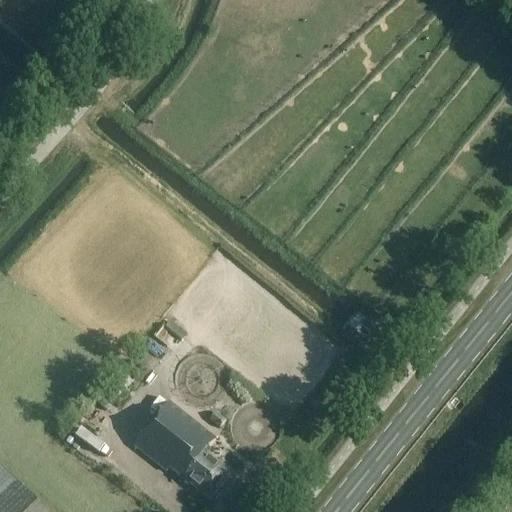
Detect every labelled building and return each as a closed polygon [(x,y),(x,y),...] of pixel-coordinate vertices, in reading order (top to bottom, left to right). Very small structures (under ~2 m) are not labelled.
[(511,282),(505,277),(480,310),(489,317),(511,287),(511,282)] [(156,293),(149,307),(159,311),(166,297),(156,293)] [(160,324),(148,338),(164,351),(175,336),(160,324)] [(229,479),(204,458),(215,445),(168,408),(134,450),(166,475),(169,473),(208,505),(229,479)] [(226,421),(216,414),(210,422),(219,429),(226,421)] [(80,423),(73,431),(92,448),(99,440),(80,423)] [(0,511),(44,511),(0,467),(0,511)]
